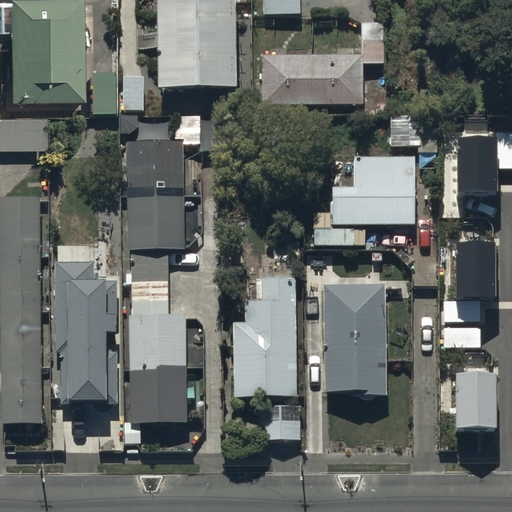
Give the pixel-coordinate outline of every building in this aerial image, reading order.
[(234,0),(158,0),(160,97),(235,96),(234,0)] [(262,0),(263,18),(300,18),(299,0),(262,0)] [(83,9),(11,10),(11,114),(84,113),(83,9)] [(371,59),(262,59),(262,109),(371,109),(371,59)] [(116,75),(92,75),(92,117),(116,117),(116,75)] [(145,81),(123,81),(123,115),(145,115),(145,81)] [(0,121),(0,153),(35,152),(34,120),(0,121)] [(418,130),(419,155),(436,155),(436,130),(418,130)] [(496,139),(459,138),(459,198),(496,198),(496,139)] [(127,147),(128,429),(183,429),(183,318),(166,318),(166,258),(183,258),(182,147),(127,147)] [(334,191),(334,228),(414,229),(415,162),(355,161),(355,191),(334,191)] [(0,199),(0,430),(44,430),(42,199),(0,199)] [(386,237),(347,237),(347,254),(386,254),(386,237)] [(496,242),(457,243),(457,298),(496,298),(496,242)] [(94,265),(56,266),(55,356),(60,356),(61,408),(65,408),(65,413),(104,412),(104,406),(117,406),(116,353),(104,354),(104,343),(117,343),(116,284),(94,284),(94,265)] [(296,405),(296,283),(263,284),(263,307),(246,307),(246,330),(236,330),(236,405),(296,405)] [(326,398),(364,399),(364,404),(388,403),(388,394),(387,394),(386,289),(325,290),(326,398)] [(497,431),(496,373),(456,373),(456,431),(497,431)] [(265,412),(265,447),(297,447),(297,412),(265,412)]
